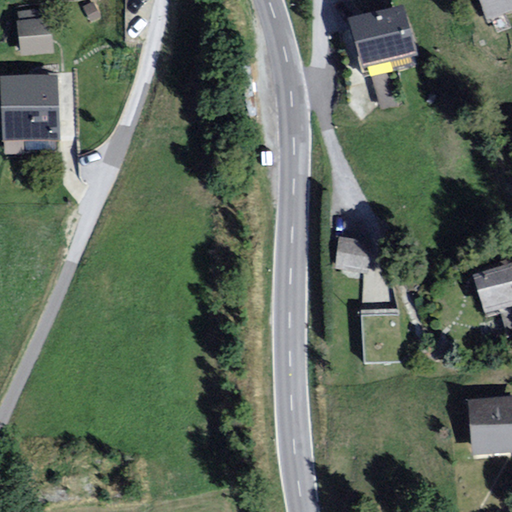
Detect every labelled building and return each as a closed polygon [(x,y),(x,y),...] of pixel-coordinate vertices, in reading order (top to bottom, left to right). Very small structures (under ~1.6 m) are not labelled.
[(511,0),(485,0),(496,23),(511,16),(511,0)] [(400,12),(355,27),(372,76),(417,60),(400,12)] [(53,21),(23,21),(24,58),(54,58),(53,21)] [(57,84),(4,87),(7,148),(60,145),(57,84)] [(376,238),(344,236),(342,274),(373,276),(376,238)] [(511,271),(480,280),(491,320),(511,314),(511,271)] [(400,314),(366,316),(368,363),(403,361),(400,314)] [(511,403),(474,407),(479,461),(511,458),(511,403)]
